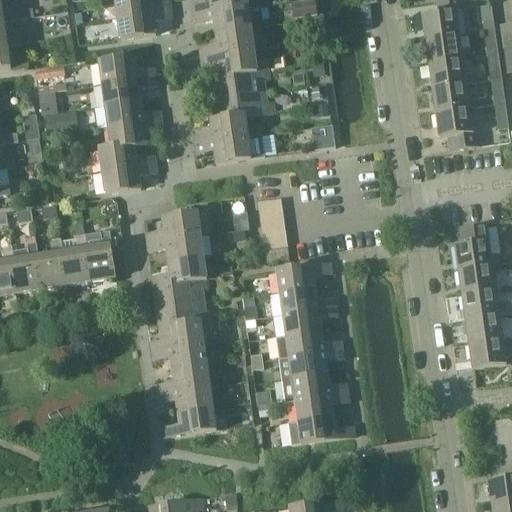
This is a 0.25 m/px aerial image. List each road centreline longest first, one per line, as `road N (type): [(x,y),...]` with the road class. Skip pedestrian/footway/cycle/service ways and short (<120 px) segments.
road 1 (residential): [(440,406),(409,197)]
road 2 (residential): [(409,197),(378,0)]
